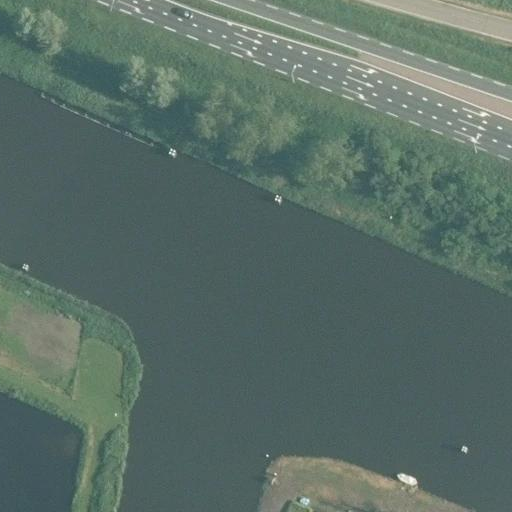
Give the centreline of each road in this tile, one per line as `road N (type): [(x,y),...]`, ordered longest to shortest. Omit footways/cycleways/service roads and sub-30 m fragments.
road 1 (primary): [(130,0),(511,138)]
road 2 (primary): [(511,93),(235,0)]
